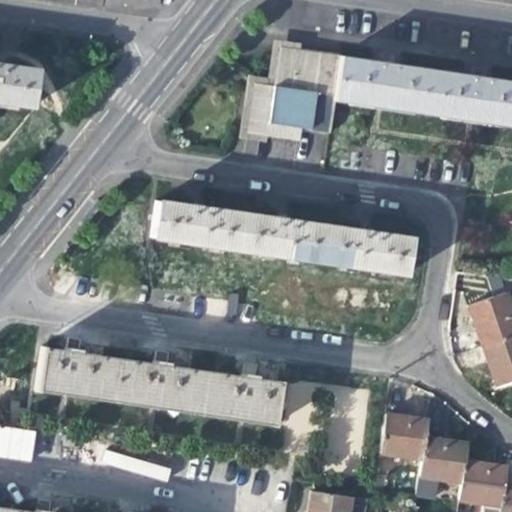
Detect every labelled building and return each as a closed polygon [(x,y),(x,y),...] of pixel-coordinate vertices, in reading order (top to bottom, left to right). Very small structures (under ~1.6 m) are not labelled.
[(278,56),(274,86),(333,94),(338,56),(338,55),(297,49),(284,47),(278,56)] [(379,63),(338,56),(333,94),(332,100),(422,113),(429,70),(392,64),(392,62),(386,61),(379,60),(379,63)] [(0,101),(30,106),(36,70),(0,64),(0,101)] [(468,76),(429,70),(422,113),(511,126),(511,82),(483,78),(483,75),(476,74),(468,74),(468,76)] [(327,133),(332,100),(333,94),(274,86),(253,83),(247,124),(253,134),(297,140),(299,128),(327,133)] [(53,152),(39,168),(43,171),(57,156),(53,152)] [(94,200),(80,216),(83,219),(98,204),(94,200)] [(148,237),(235,250),(240,213),(204,207),(205,204),(197,205),(190,205),(154,200),(148,237)] [(235,250),(318,262),(323,225),(288,220),(287,216),(281,217),(275,218),(240,213),(235,250)] [(358,230),(323,225),(318,262),(403,274),(408,238),(372,233),(372,228),(365,229),(358,230)] [(471,326),(479,347),(511,335),(511,322),(502,294),(465,307),(471,326)] [(511,335),(479,347),(486,366),(493,387),(511,380),(511,335)] [(32,392),(107,403),(113,359),(77,353),(77,351),(70,350),(63,349),(63,352),(41,348),(41,347),(38,346),(32,392)] [(150,365),(113,359),(107,403),(195,416),(201,372),(165,367),(165,364),(158,363),(151,362),(150,365)] [(240,377),(201,372),(195,416),(270,427),(277,381),(274,380),(274,383),(253,380),(254,377),(247,376),(240,375),(240,377)] [(363,422),(367,389),(286,381),(280,431),(330,436),(328,451),(346,453),(350,420),(363,422)] [(376,454),(420,461),(423,438),(426,420),(403,417),(382,414),(376,454)] [(0,456),(31,461),(35,431),(0,426),(0,456)] [(417,479),(459,485),(462,461),(465,444),(444,441),(423,438),(420,461),(417,479)] [(485,464),(462,461),(459,485),(456,501),(479,505),(478,511),(497,511),(501,485),(503,467),(485,464)] [(511,511),(511,486),(501,485),(497,511),(511,511)] [(305,511),(360,511),(362,500),(308,491),(305,511)]
